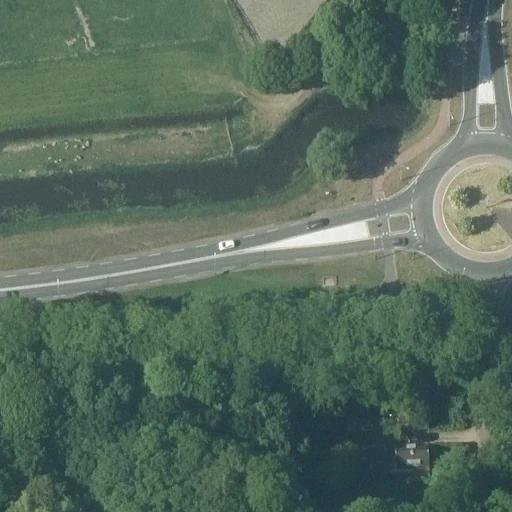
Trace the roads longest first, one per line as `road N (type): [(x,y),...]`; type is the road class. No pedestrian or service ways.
road 1 (primary): [(205,259),(386,244),(440,248)]
road 2 (primary): [(428,194),(205,259)]
road 3 (primary): [(0,290),(205,259)]
road 4 (tertiary): [(482,0),(461,154)]
road 5 (tertiary): [(511,154),(491,0)]
